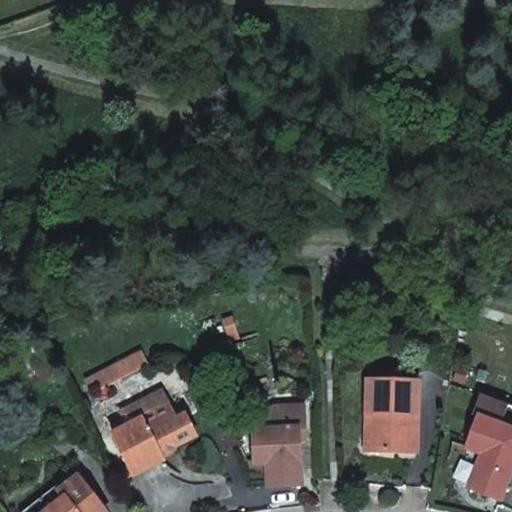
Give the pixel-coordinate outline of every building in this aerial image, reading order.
[(419,383),(367,382),(366,415),(376,415),(375,452),(396,452),(417,453),(419,383)] [(127,428),(112,435),(127,465),(133,476),(148,468),(163,460),(160,454),(159,451),(172,444),(174,448),(196,436),(185,416),(177,420),(163,393),(134,408),(141,421),(127,428)] [(472,415),(478,417),(466,449),(481,455),(469,488),(484,494),(500,500),(511,468),(511,430),(500,426),(508,406),(479,396),(472,415)] [(304,407),(270,408),(271,430),(266,431),(267,462),(268,475),(284,474),(301,473),(299,440),(299,430),(305,430),(304,407)] [(134,408),(120,415),(127,428),(141,421),(134,408)] [(366,415),(365,452),(375,452),(376,415),(366,415)] [(267,462),(266,431),(251,431),(252,463),(267,462)] [(172,444),(159,451),(160,454),(174,448),(172,444)] [(119,483),(133,476),(127,465),(113,472),(119,483)] [(64,499),(48,511),(104,511),(79,478),(59,493),(64,499)] [(56,488),(25,511),(24,511),(48,511),(64,499),(59,493),(56,488)]
